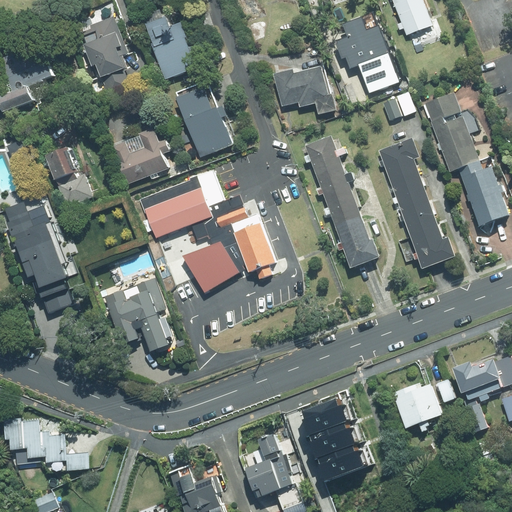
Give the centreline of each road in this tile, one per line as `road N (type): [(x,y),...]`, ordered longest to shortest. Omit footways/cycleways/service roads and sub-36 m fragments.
road 1 (tertiary): [(0,356),(116,406),(159,413),(511,287)]
road 2 (residential): [(245,177),(276,166),(212,0)]
